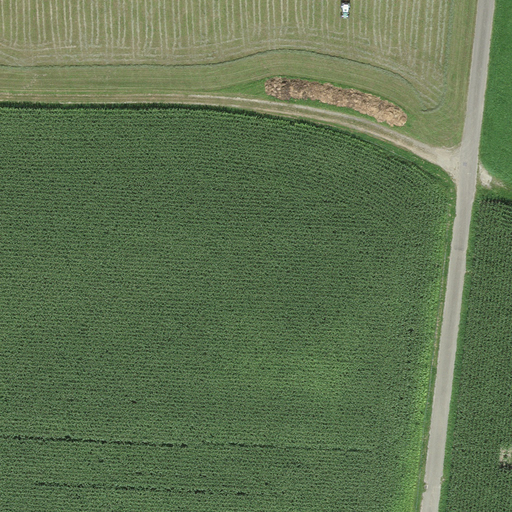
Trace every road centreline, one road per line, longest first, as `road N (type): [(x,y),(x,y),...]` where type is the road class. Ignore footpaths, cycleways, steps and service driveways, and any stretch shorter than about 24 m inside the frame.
road 1 (track): [(0,88),(318,113),(511,181)]
road 2 (track): [(487,0),(428,511)]
